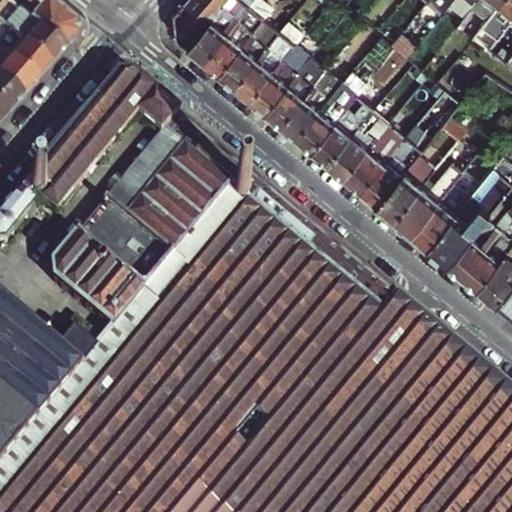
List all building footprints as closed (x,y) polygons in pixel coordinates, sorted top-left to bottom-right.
[(71,24),(42,0),(3,0),(7,3),(15,10),(21,16),(63,52),(74,40),(71,24)] [(180,37),(190,45),(230,0),(186,0),(177,11),(180,37)] [(246,0),(230,0),(190,45),(205,57),(252,4),(246,0)] [(268,0),(255,0),(252,4),(267,17),(276,7),(268,0)] [(451,1),(451,0),(430,0),(443,12),(448,5),(451,1)] [(451,0),(451,1),(448,5),(443,12),(458,26),(464,18),(477,0),(451,0)] [(477,0),(464,18),(458,26),(475,37),(496,9),(502,0),(477,0)] [(511,0),(502,0),(496,9),(511,21),(511,19),(511,0)] [(252,4),(205,57),(221,71),(267,17),(252,4)] [(15,10),(0,26),(7,32),(21,16),(15,10)] [(49,68),(63,52),(21,16),(7,32),(49,68)] [(237,83),(282,30),(267,17),(221,71),(237,83)] [(297,41),(282,30),(237,83),(252,96),(297,41)] [(49,68),(7,32),(0,40),(0,53),(35,84),(49,68)] [(312,54),(297,41),(252,96),(267,109),(312,54)] [(0,53),(0,79),(22,99),(35,84),(0,53)] [(328,67),(312,54),(267,109),(283,122),(328,67)] [(343,80),(328,67),(283,122),(299,135),(343,80)] [(139,116),(163,136),(181,116),(134,76),(119,78),(31,177),(39,184),(41,184),(43,185),(45,187),(46,189),(47,192),(47,195),(46,197),(45,199),(43,201),(38,203),(40,204),(55,217),(139,116)] [(0,107),(8,115),(22,99),(0,79),(0,107)] [(343,80),(299,135),(314,147),(346,108),(359,93),(343,80)] [(367,108),(372,112),(376,107),(372,103),(367,108)] [(0,107),(0,123),(8,115),(0,107)] [(381,110),(376,107),(372,112),(376,115),(381,110)] [(348,126),(356,116),(346,108),(314,147),(330,161),(355,132),(348,126)] [(444,123),(461,136),(469,127),(452,113),(444,123)] [(0,511),(511,511),(511,388),(181,116),(163,136),(54,262),(55,283),(111,330),(102,341),(75,319),(51,347),(0,301),(0,511)] [(363,122),(356,116),(348,126),(355,132),(363,122)] [(346,174),(370,145),(363,139),(371,129),(363,122),(355,132),(330,161),(346,174)] [(387,158),(363,188),(379,202),(403,172),(396,167),(418,141),(408,133),(404,137),(395,148),(387,158)] [(378,135),(370,145),(346,174),(363,188),(387,158),(380,152),(388,143),(378,135)] [(395,148),(388,143),(380,152),(387,158),(395,148)] [(396,215),(414,230),(462,171),(478,152),(478,150),(474,147),(458,164),(454,160),(431,188),(424,182),(396,215)] [(419,153),(407,168),(403,172),(379,202),(396,215),(424,182),(437,166),(419,153)] [(451,260),(488,214),(511,184),(511,164),(506,172),(504,171),(480,199),(472,192),(431,243),(451,260)] [(495,164),(494,165),(479,184),(472,192),(480,199),(504,171),(495,164)] [(462,171),(414,230),(431,243),(472,192),(479,184),(462,171)] [(0,246),(2,248),(40,204),(38,203),(43,201),(45,199),(46,197),(47,195),(47,192),(46,189),(45,187),(43,185),(41,184),(39,184),(31,177),(0,213),(0,246)] [(511,205),(511,206),(511,223),(507,230),(498,222),(488,214),(451,260),(480,284),(511,245),(511,205)] [(511,223),(511,206),(498,222),(507,230),(511,223)] [(511,245),(480,284),(500,301),(511,286),(511,245)] [(511,286),(500,301),(511,310),(511,286)]
